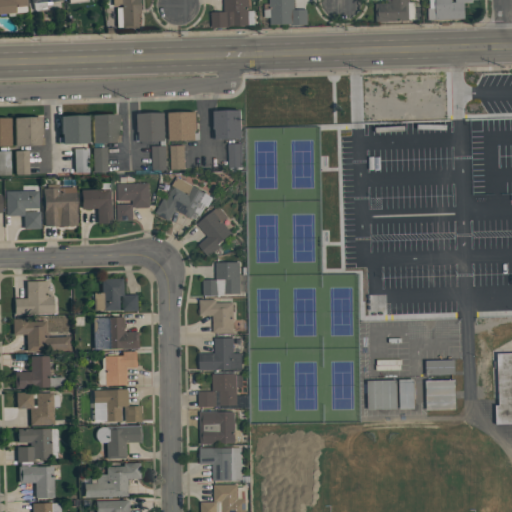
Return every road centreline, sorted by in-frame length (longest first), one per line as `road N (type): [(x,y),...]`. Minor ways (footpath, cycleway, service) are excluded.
road 1 (tertiary): [(0,63),(511,46)]
road 2 (residential): [(0,94),(214,87),(231,75),(232,56)]
road 3 (residential): [(157,263),(165,274),(171,511)]
road 4 (residential): [(0,259),(157,263)]
